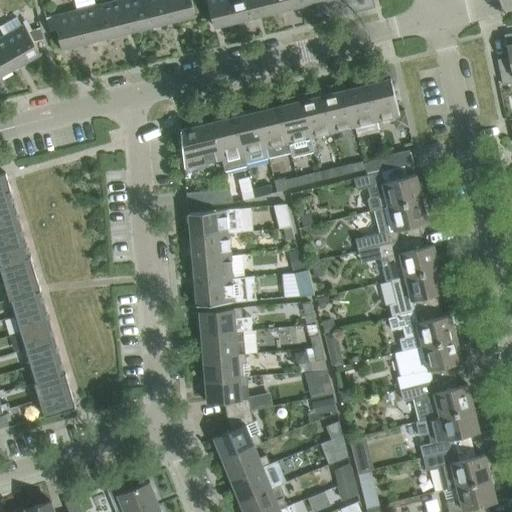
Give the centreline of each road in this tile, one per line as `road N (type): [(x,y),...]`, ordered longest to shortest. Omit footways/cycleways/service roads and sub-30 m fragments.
road 1 (residential): [(511,359),(437,15)]
road 2 (residential): [(163,425),(130,96)]
road 3 (residential): [(130,96),(437,15)]
road 4 (residential): [(0,475),(163,425)]
road 5 (residential): [(0,131),(130,96)]
